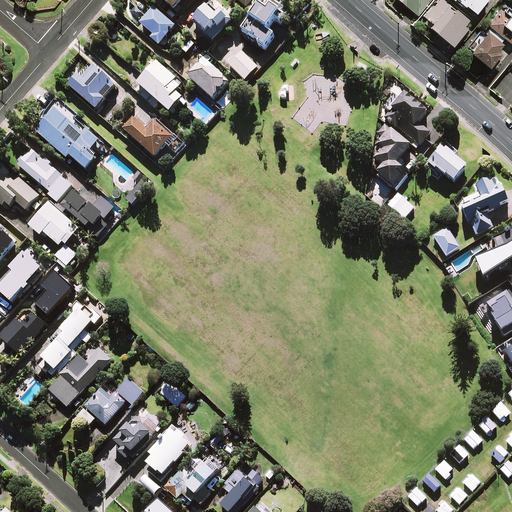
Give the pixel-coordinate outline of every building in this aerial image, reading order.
[(184,0),(164,0),(176,10),(184,0)] [(234,21),(211,0),(209,0),(202,7),(206,11),(194,24),(214,42),(234,21)] [(238,0),(248,9),(255,0),(238,0)] [(256,12),(243,33),(260,43),(258,46),(265,50),(274,35),(268,32),(275,21),(283,26),(291,14),(269,0),(263,0),(260,5),(258,4),(254,10),(256,12)] [(429,0),(399,0),(417,15),(429,0)] [(428,24),(451,44),(466,26),(463,24),(467,19),(444,0),(436,0),(424,16),(430,21),(428,24)] [(483,0),(460,0),(474,11),(483,0)] [(481,28),(465,46),(487,65),(498,52),(495,49),(504,38),(510,43),(511,40),(511,13),(511,11),(511,8),(506,3),(488,24),(491,26),(485,32),(481,28)] [(162,47),(163,47),(164,47),(165,47),(166,47),(167,46),(168,45),(168,44),(170,45),(176,38),(171,34),(177,28),(155,9),(147,18),(146,18),(145,18),(144,18),(143,18),(143,19),(142,19),(142,20),(142,21),(142,22),(142,23),(142,24),(141,25),(154,36),(152,39),(161,47),(162,46),(162,47)] [(200,50),(193,44),(185,53),(192,59),(200,50)] [(258,68),(243,53),(230,66),(245,81),(258,68)] [(229,83),(205,61),(189,78),(213,100),(229,83)] [(177,81),(158,63),(139,85),(171,113),(183,99),(177,94),(181,88),(175,83),(177,81)] [(92,69),(87,66),(69,86),(96,109),(117,86),(95,66),(92,69)] [(232,100),(225,94),(215,105),(221,111),(232,100)] [(402,100),(397,96),(386,109),(391,113),(385,120),(396,128),(397,127),(420,146),(431,133),(419,124),(428,113),(406,95),(402,100)] [(85,136),(56,110),(37,132),(68,159),(70,156),(88,171),(97,160),(91,155),(102,143),(89,132),(85,136)] [(149,131),(136,119),(126,131),(156,158),(167,146),(177,154),(185,146),(157,122),(149,131)] [(411,146),(386,126),(378,135),(384,139),(379,145),(384,149),(376,160),(379,163),(374,169),(396,187),(407,173),(397,164),(411,146)] [(457,155),(445,146),(430,166),(436,170),(432,175),(439,181),(444,175),(454,183),(467,167),(455,157),(457,155)] [(59,203),(73,187),(49,166),(52,163),(35,148),(19,165),(51,193),(50,195),(59,203)] [(10,173),(0,164),(0,203),(8,210),(13,205),(24,214),(40,196),(19,178),(16,183),(8,176),(10,173)] [(150,188),(143,181),(136,175),(132,179),(139,185),(127,200),(134,206),(150,188)] [(509,204),(497,176),(476,186),(479,193),(460,202),(470,224),(471,223),(476,235),(493,228),(487,214),(509,204)] [(77,191),(63,207),(100,239),(124,213),(104,195),(94,206),(77,191)] [(414,208),(398,195),(389,206),(405,220),(414,208)] [(81,230),(51,204),(31,227),(42,237),(45,233),(61,247),(65,243),(67,245),(81,230)] [(475,264),(481,281),(510,265),(511,268),(511,228),(503,235),(491,242),(496,255),(475,264)] [(460,249),(448,229),(434,238),(447,257),(460,249)] [(8,244),(0,236),(0,256),(2,254),(9,260),(20,248),(12,241),(8,244)] [(56,257),(60,260),(58,262),(66,269),(68,267),(77,256),(73,252),(67,247),(66,246),(56,257)] [(30,257),(24,257),(12,270),(16,273),(0,291),(3,295),(0,298),(0,302),(8,309),(26,289),(27,289),(44,270),(30,257)] [(80,284),(58,264),(53,270),(58,274),(45,288),(50,293),(38,306),(50,317),(60,306),(65,311),(85,290),(80,284)] [(504,296),(503,293),(481,307),(487,318),(492,315),(505,336),(511,331),(511,298),(508,293),(504,296)] [(109,312),(99,303),(91,313),(80,303),(71,314),(75,318),(62,332),(66,335),(38,366),(52,377),(59,369),(62,372),(74,357),(71,355),(84,341),(87,344),(92,338),(86,332),(94,323),(96,325),(109,312)] [(47,325),(34,314),(24,326),(18,321),(2,339),(21,355),(47,325)] [(113,361),(100,349),(87,363),(81,357),(50,390),(68,408),(113,361)] [(103,389),(86,407),(107,426),(128,402),(133,406),(145,393),(130,379),(118,392),(119,393),(117,396),(110,396),(103,389)] [(187,398),(177,388),(167,399),(177,408),(187,398)] [(511,413),(501,404),(493,412),(503,422),(511,413)] [(96,420),(85,410),(78,417),(89,427),(96,420)] [(159,428),(140,412),(130,424),(115,441),(123,448),(119,452),(130,461),(159,428)] [(497,427),(488,418),(483,422),(479,426),(488,435),(492,432),(497,427)] [(153,485),(158,480),(163,484),(174,470),(172,469),(192,445),(184,438),(185,436),(174,427),(151,454),(154,457),(148,464),(151,467),(143,477),(153,485)] [(469,436),(465,440),(475,450),(479,446),(483,442),(473,432),(469,436)] [(209,443),(206,447),(185,468),(166,488),(178,500),(183,494),(192,503),(195,499),(201,505),(211,494),(204,487),(225,465),(215,455),(218,452),(209,443)] [(469,456),(460,446),(451,454),(460,464),(469,456)] [(508,454),(500,447),(492,456),(500,463),(508,454)] [(455,472),(445,461),(436,470),(446,480),(455,472)] [(505,466),(501,470),(509,479),(511,476),(511,465),(509,462),(505,466)] [(259,486),(265,479),(256,471),(249,478),(240,469),(226,484),(230,487),(227,490),(232,496),(223,506),(228,511),(239,511),(261,488),(259,486)] [(442,484),(431,474),(424,482),(434,492),(442,484)] [(469,479),(464,483),(473,492),(477,487),(481,484),(472,475),(469,479)] [(159,492),(148,483),(144,487),(155,496),(159,492)] [(468,496),(459,488),(451,497),(460,505),(468,496)] [(427,499),(417,489),(409,497),(418,507),(427,499)] [(172,511),(159,500),(148,511),(172,511)] [(452,511),(454,511),(445,503),(443,501),(439,505),(441,507),(437,511),(452,511)]
